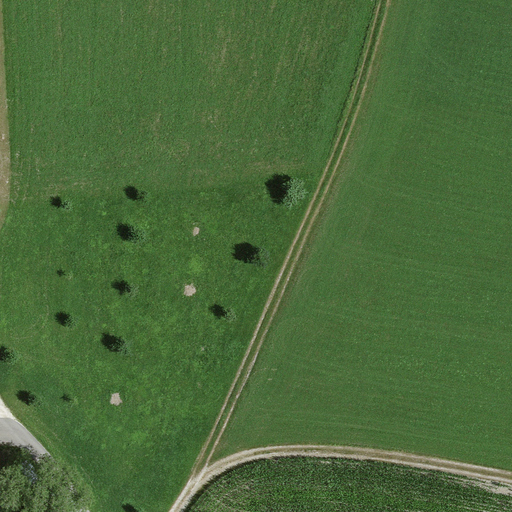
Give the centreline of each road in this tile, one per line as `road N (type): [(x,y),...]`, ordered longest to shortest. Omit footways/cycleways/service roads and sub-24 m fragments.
road 1 (track): [(385,0),(314,208),(200,477)]
road 2 (track): [(511,478),(382,455),(275,450),(200,477),(175,511)]
